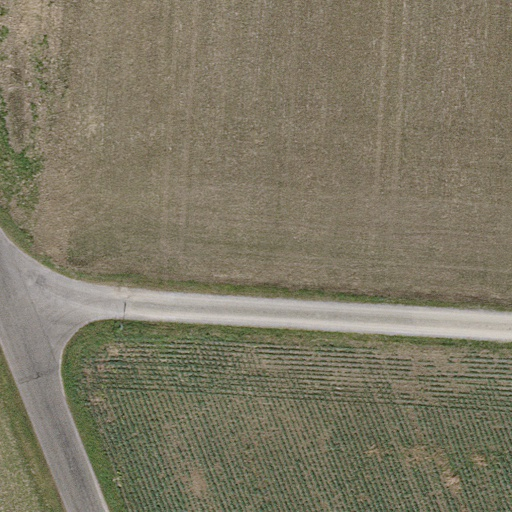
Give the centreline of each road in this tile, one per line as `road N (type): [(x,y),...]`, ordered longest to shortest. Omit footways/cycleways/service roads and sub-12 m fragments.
road 1 (track): [(12,308),(511,334)]
road 2 (unclassified): [(92,511),(0,278)]
